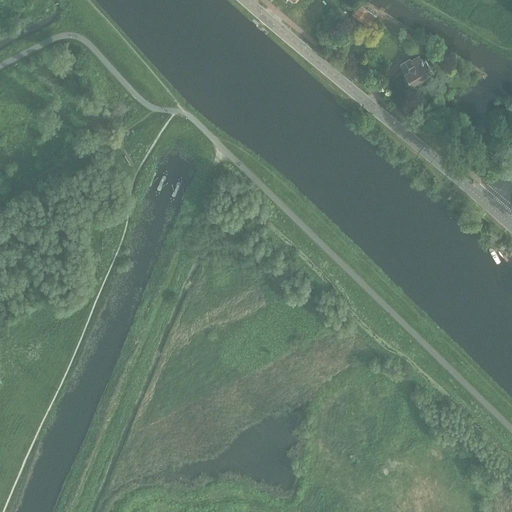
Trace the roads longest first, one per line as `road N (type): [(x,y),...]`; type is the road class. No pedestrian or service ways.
road 1 (track): [(72,511),(222,147)]
road 2 (tertiary): [(488,204),(244,0)]
